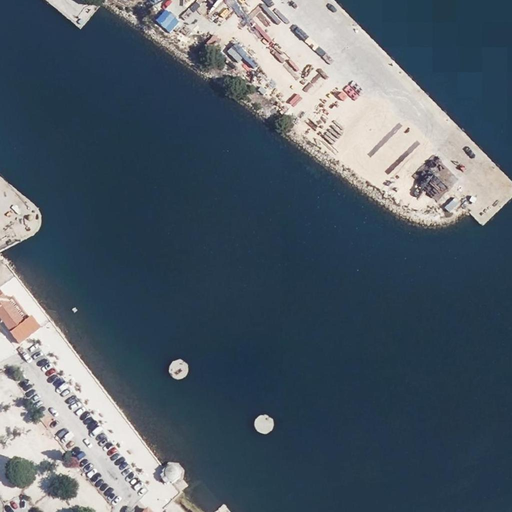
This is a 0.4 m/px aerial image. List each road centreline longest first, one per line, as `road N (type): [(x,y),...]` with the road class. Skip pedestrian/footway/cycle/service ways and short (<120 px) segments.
road 1 (unknown): [(21,357),(39,347),(53,351),(145,479),(133,505)]
road 2 (unknown): [(133,505),(21,357)]
